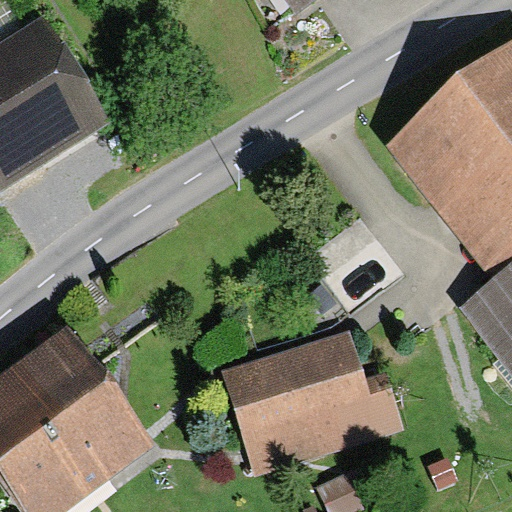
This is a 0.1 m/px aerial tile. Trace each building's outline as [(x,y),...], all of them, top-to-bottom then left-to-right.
[(42,28),(0,54),(0,192),(104,130),(42,28)] [(511,55),(390,149),(494,284),(463,308),(511,372),(511,55)] [(325,263),(351,303),(403,269),(377,229),(325,263)] [(60,339),(0,383),(0,483),(21,511),(55,511),(142,448),(60,339)] [(344,340),(221,371),(246,471),(400,432),(385,375),(355,383),(344,340)]
